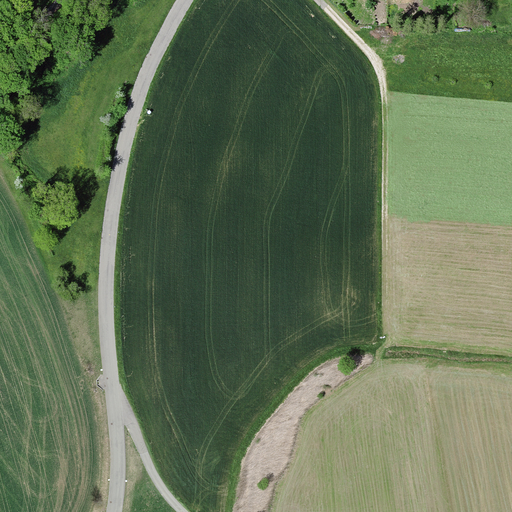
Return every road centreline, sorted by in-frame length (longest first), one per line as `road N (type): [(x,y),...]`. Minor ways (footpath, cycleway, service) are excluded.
road 1 (tertiary): [(185,0),(144,78),(108,229),(114,511)]
road 2 (track): [(385,334),(385,93),(370,53),(316,0)]
road 3 (track): [(182,511),(155,477),(112,384)]
